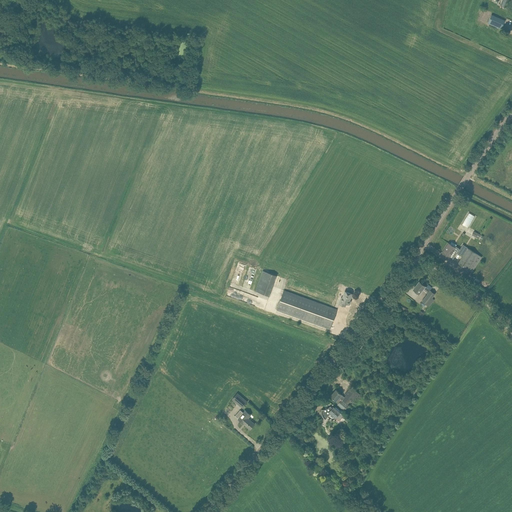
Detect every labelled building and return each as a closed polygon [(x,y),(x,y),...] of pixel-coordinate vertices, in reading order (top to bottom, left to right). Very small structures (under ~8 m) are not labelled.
[(481,0),(478,6),(488,11),(492,0),(481,0)] [(504,23),(505,21),(492,15),(488,23),(502,29),(503,26),(505,27),(506,24),(504,23)] [(474,231),(472,235),(481,240),(483,236),(479,233),(478,234),(474,231)] [(442,253),(449,257),(453,259),(457,253),(462,257),(458,263),(472,272),(482,257),(463,245),(460,249),(456,246),(455,247),(449,243),(447,246),(443,253),(442,253)] [(277,276),(263,270),(255,291),(269,296),(277,276)] [(428,293),(422,301),(429,306),(434,300),(432,298),(435,294),(425,286),(419,282),(413,289),(419,294),(423,289),(428,293)] [(337,310),(284,291),(277,310),(330,329),(337,310)] [(339,304),(345,306),(346,303),(348,304),(352,294),(345,291),(342,300),(341,299),(339,304)] [(352,400),(355,403),(362,395),(352,386),(345,394),(346,395),(352,400)] [(348,404),(352,400),(346,395),(344,397),(336,390),(331,396),(338,402),(337,403),(344,410),(349,405),(348,404)] [(247,402),(237,393),(232,399),(243,408),(247,402)] [(378,397),(372,404),(385,416),(391,409),(378,397)] [(332,408),(330,406),(329,407),(328,408),(326,409),(324,409),(322,409),(322,411),(322,413),(322,414),(323,416),(323,417),(324,418),(326,419),(331,413),(339,420),(344,415),(334,406),(332,408)] [(245,410),(238,419),(250,429),(255,424),(248,418),(251,415),(245,410)]
